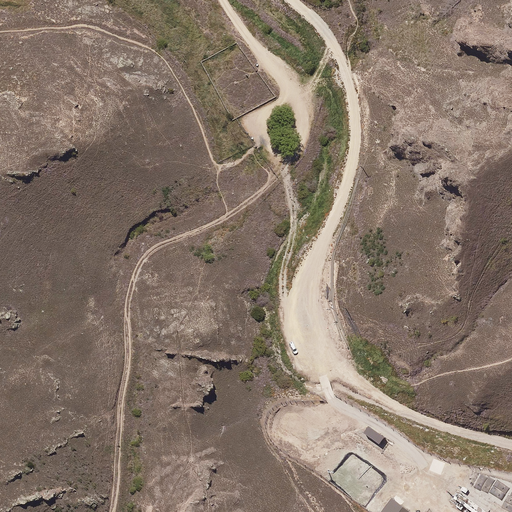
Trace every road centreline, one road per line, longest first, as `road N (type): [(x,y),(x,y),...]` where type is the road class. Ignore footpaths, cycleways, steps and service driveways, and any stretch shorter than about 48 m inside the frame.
road 1 (unclassified): [(290,0),(329,35),(353,106),(354,171),(294,289),(296,337),(320,371),(434,424),(511,449)]
road 2 (track): [(222,0),(291,93),(249,119)]
